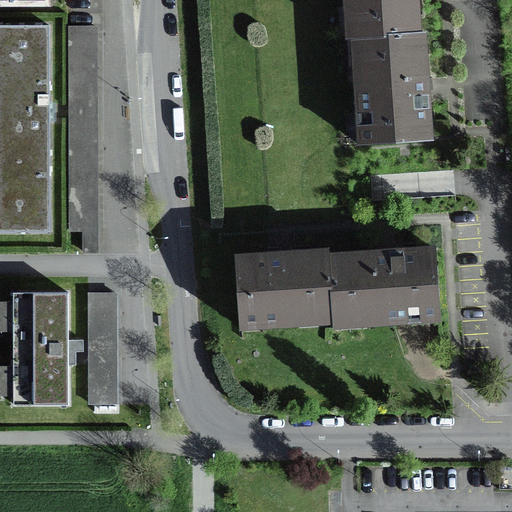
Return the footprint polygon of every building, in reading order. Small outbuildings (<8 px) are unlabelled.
[(0,0),(0,11),(48,12),(48,6),(51,6),(50,0),(0,0)] [(360,145),(429,140),(425,76),(422,31),(417,32),(414,0),(346,0),(349,38),(354,37),(360,145)] [(0,239),(48,239),(48,122),(48,27),(0,26),(0,239)] [(98,28),(69,28),(70,232),(82,232),(83,254),(99,254),(98,28)] [(381,254),(328,258),(328,253),(283,256),(235,259),(239,326),(334,320),(334,325),(439,318),(434,250),(381,254)] [(8,293),(10,407),(66,407),(66,350),(65,293),(8,293)] [(88,405),(118,405),(118,294),(88,294),(88,405)]
